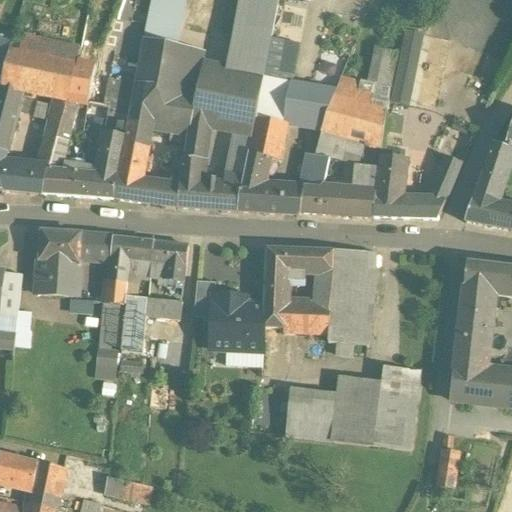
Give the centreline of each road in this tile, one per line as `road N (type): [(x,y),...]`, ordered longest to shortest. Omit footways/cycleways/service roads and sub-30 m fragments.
road 1 (residential): [(0,219),(511,252)]
road 2 (track): [(455,244),(473,179),(511,111)]
